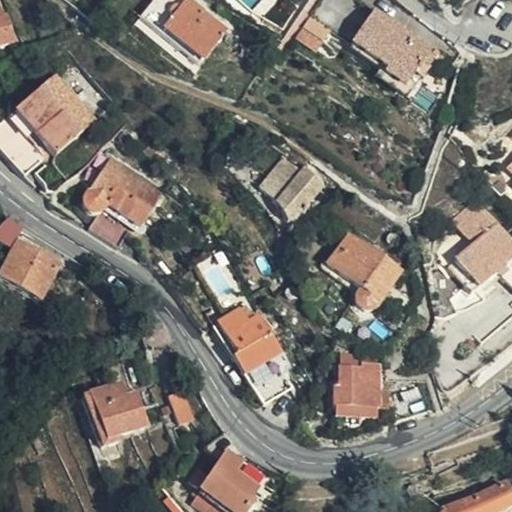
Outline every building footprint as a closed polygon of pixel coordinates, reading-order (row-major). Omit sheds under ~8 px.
[(24,2),(23,0),(12,0),(0,3),(0,39),(3,39),(6,50),(44,41),(38,13),(33,14),(31,1),(24,2)] [(224,34),(181,0),(155,0),(138,23),(197,70),(224,34)] [(418,0),(429,8),(430,0),(418,0)] [(436,59),(374,14),(350,47),(386,72),(383,76),(408,94),(432,61),(442,68),(446,62),(439,57),(436,59)] [(296,39),(316,53),(330,31),(310,16),(296,39)] [(119,48),(126,42),(113,30),(107,36),(119,48)] [(107,128),(67,86),(18,132),(56,170),(81,147),(84,150),(107,128)] [(132,204),(121,221),(144,234),(149,237),(165,213),(173,218),(193,184),(145,150),(117,189),(118,195),(120,201),(132,204)] [(275,207),(305,170),(288,156),(259,192),(275,207)] [(323,181),(308,166),(305,170),(275,207),(288,221),(308,206),(323,181)] [(487,172),(481,177),(500,200),(506,194),(499,174),(491,177),(487,172)] [(470,295),(511,256),(511,244),(474,203),(452,224),(472,246),(446,269),(470,295)] [(25,225),(13,209),(1,219),(14,234),(25,225)] [(417,256),(367,221),(345,254),(375,274),(372,281),(373,290),(376,295),(382,297),(389,296),(393,291),(417,256)] [(63,266),(21,245),(1,282),(43,304),(63,266)] [(511,264),(500,275),(511,287),(511,264)] [(270,352),(304,329),(281,295),(270,302),(263,290),(243,304),(261,331),(257,333),(270,352)] [(289,380),(316,362),(299,338),(274,357),(289,380)] [(375,402),(379,361),(378,359),(361,358),(361,365),(341,364),(340,380),(334,380),(333,400),(375,402)] [(126,384),(92,394),(89,397),(105,448),(121,443),(121,438),(131,436),(122,403),(131,400),(126,384)] [(428,407),(419,385),(395,391),(396,419),(428,407)] [(192,418),(182,393),(169,397),(179,423),(192,418)] [(141,398),(131,400),(122,403),(131,436),(150,429),(141,398)] [(198,497),(218,511),(248,511),(259,498),(253,494),(261,483),(238,466),(243,459),(230,450),(205,485),(201,482),(197,489),(202,493),(198,497)] [(511,491),(511,467),(458,488),(465,510),(511,491)]
